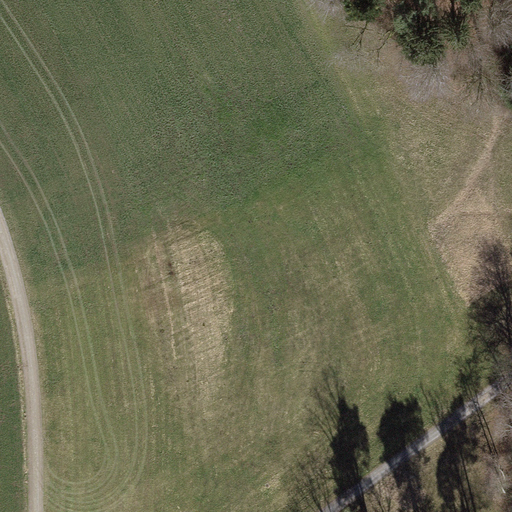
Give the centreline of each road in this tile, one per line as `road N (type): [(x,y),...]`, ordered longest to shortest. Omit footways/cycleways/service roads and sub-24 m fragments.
road 1 (track): [(0,232),(31,367),(38,511)]
road 2 (track): [(327,511),(511,377)]
